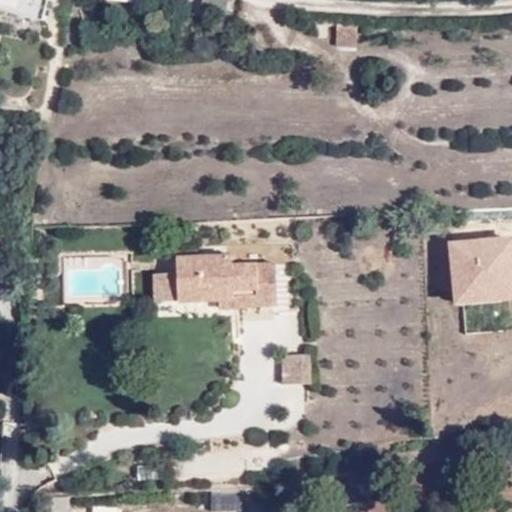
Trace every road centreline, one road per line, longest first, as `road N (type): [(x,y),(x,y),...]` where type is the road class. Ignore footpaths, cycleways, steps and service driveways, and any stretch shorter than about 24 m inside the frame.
road 1 (residential): [(0,301),(14,338),(4,511)]
road 2 (residential): [(511,5),(430,11),(303,0)]
